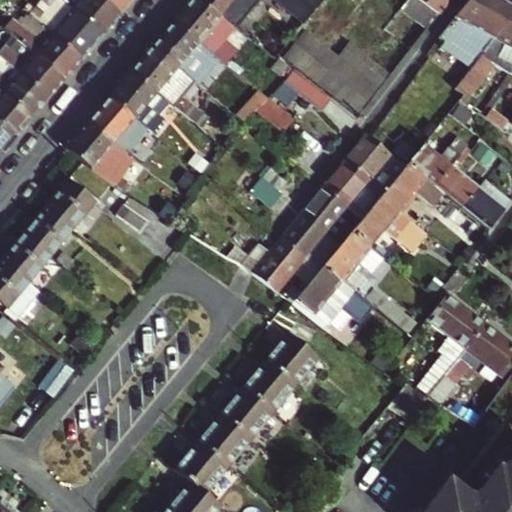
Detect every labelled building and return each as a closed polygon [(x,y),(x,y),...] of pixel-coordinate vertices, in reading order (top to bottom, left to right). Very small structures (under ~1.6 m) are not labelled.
[(121,16),(102,0),(65,0),(75,9),(106,35),(121,16)] [(102,0),(121,16),(134,0),(102,0)] [(192,41),(213,56),(235,29),(220,18),(198,1),(196,0),(191,0),(172,23),(192,41)] [(228,8),(218,0),(199,0),(198,1),(220,18),(228,8)] [(218,0),(228,8),(234,0),(218,0)] [(275,0),(307,25),(308,23),(327,0),(275,0)] [(408,0),(358,63),(384,84),(452,0),(408,0)] [(511,6),(501,0),(468,0),(440,40),(445,43),(446,43),(444,48),(479,72),(496,55),(511,22),(511,6)] [(31,17),(45,29),(53,19),(40,7),(31,17)] [(75,9),(53,35),(83,61),(106,35),(75,9)] [(511,22),(496,55),(479,72),(461,91),(467,97),(471,93),(496,69),(511,76),(511,22)] [(192,82),(213,56),(192,41),(172,23),(151,48),(177,70),(192,82)] [(281,57),(294,67),(358,117),(384,84),(358,63),(308,23),(307,25),(281,57)] [(270,29),(264,24),(259,30),(265,35),(270,29)] [(83,61),(53,35),(36,55),(66,81),(83,61)] [(0,55),(0,56),(7,62),(50,100),(66,81),(36,55),(27,65),(7,48),(0,55)] [(177,70),(151,48),(130,74),(156,95),(162,89),(177,70)] [(0,89),(3,92),(34,118),(50,100),(7,62),(0,70),(0,89)] [(130,74),(109,99),(135,121),(156,95),(130,74)] [(307,83),(299,94),(320,111),(328,101),(307,83)] [(156,95),(167,103),(172,97),(162,89),(156,95)] [(288,132),(299,116),(261,90),(250,105),(288,132)] [(0,122),(18,138),(34,118),(3,92),(0,95),(0,122)] [(462,103),(480,116),(488,103),(471,93),(467,97),(462,103)] [(109,99),(88,124),(114,145),(135,121),(109,99)] [(182,99),(174,109),(201,131),(209,121),(182,99)] [(511,125),(511,100),(493,125),(505,134),(511,125)] [(0,158),(18,138),(0,122),(0,158)] [(114,145),(88,124),(66,150),(75,157),(111,188),(119,178),(110,171),(114,165),(104,157),(114,145)] [(151,134),(139,124),(131,135),(142,144),(151,134)] [(369,134),(346,162),(369,180),(384,162),(402,176),(409,168),(398,159),(374,139),(369,134)] [(479,145),(472,154),(469,158),(486,172),(496,160),(479,145)] [(127,146),(122,152),(130,159),(135,153),(127,146)] [(409,168),(411,165),(420,154),(409,146),(398,159),(409,168)] [(448,165),(426,147),(420,154),(411,165),(436,187),(452,168),(459,161),(468,150),(464,147),(448,165)] [(472,154),(468,150),(459,161),(463,164),(469,158),(472,154)] [(130,159),(122,152),(117,158),(125,165),(130,159)] [(346,162),(325,188),(347,206),(369,180),(346,162)] [(402,176),(382,200),(399,214),(418,191),(436,206),(445,194),(436,187),(411,165),(409,168),(402,176)] [(480,191),(452,168),(436,187),(445,194),(464,210),(480,191)] [(270,171),(263,179),(279,192),(285,185),(270,171)] [(283,196),(279,192),(263,179),(255,189),(275,206),(283,196)] [(70,180),(47,208),(74,230),(96,202),(70,180)] [(490,200),(499,190),(488,181),(480,191),(464,210),(490,232),(506,212),(490,200)] [(325,188),(304,213),(326,230),(344,245),(354,232),(359,227),(342,212),(347,206),(325,188)] [(511,204),(511,200),(499,190),(490,200),(506,212),(511,204)] [(359,227),(354,232),(373,247),(387,229),(406,245),(413,237),(421,244),(428,236),(399,214),(382,200),(359,227)] [(127,205),(118,215),(140,235),(148,225),(127,205)] [(47,208),(26,234),(52,256),(74,230),(47,208)] [(317,242),(326,230),(304,213),(282,239),(322,271),(324,268),(334,257),(317,242)] [(359,265),(373,247),(354,232),(344,245),(334,257),(324,268),(355,294),(362,299),(377,280),(372,275),(359,265)] [(26,234),(3,260),(30,283),(52,256),(26,234)] [(415,252),(421,244),(413,237),(406,245),(415,252)] [(234,261),(275,291),(292,271),(309,286),(322,271),(282,239),(272,252),(262,244),(254,255),(245,248),(234,261)] [(373,247),(359,265),(372,275),(386,258),(373,247)] [(30,283),(3,260),(0,263),(0,301),(8,308),(21,319),(42,293),(30,283)] [(309,286),(296,301),(315,316),(328,326),(355,294),(324,268),(322,271),(309,286)] [(375,290),(365,302),(408,337),(417,325),(375,290)] [(487,322),(455,299),(449,294),(442,304),(429,321),(452,339),(448,344),(463,354),(487,322)] [(17,324),(21,319),(8,308),(4,313),(5,314),(17,324)] [(511,370),(511,340),(487,322),(463,354),(454,366),(445,377),(456,385),(472,363),(480,369),(485,363),(506,379),(511,370)] [(320,360),(289,334),(266,361),(297,387),(320,360)] [(266,361),(243,388),(274,414),(297,387),(266,361)] [(431,397),(445,377),(454,366),(447,362),(438,374),(432,369),(418,388),(431,397)] [(441,404),(456,385),(445,377),(431,397),(441,404)] [(274,414),(243,388),(221,415),(251,441),(274,414)] [(410,422),(426,402),(405,388),(388,408),(410,422)] [(251,441),(221,415),(201,439),(198,442),(229,467),(251,441)] [(198,442),(175,470),(190,482),(205,495),(229,467),(198,442)] [(424,511),(511,511),(511,459),(501,474),(496,470),(473,501),(447,482),(424,511)] [(190,482),(168,509),(171,511),(218,511),(222,508),(205,495),(190,482)] [(0,511),(17,511),(0,497),(0,511)]
